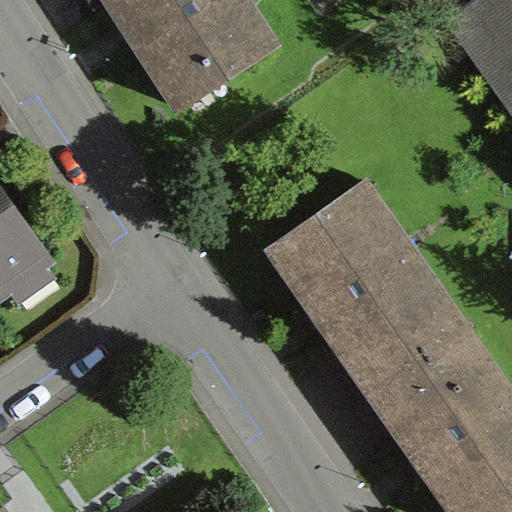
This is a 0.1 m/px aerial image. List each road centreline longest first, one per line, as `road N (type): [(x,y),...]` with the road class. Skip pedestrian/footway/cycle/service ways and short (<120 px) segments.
road 1 (residential): [(0,9),(182,273)]
road 2 (residential): [(182,273),(348,511)]
road 3 (residential): [(0,408),(182,273)]
